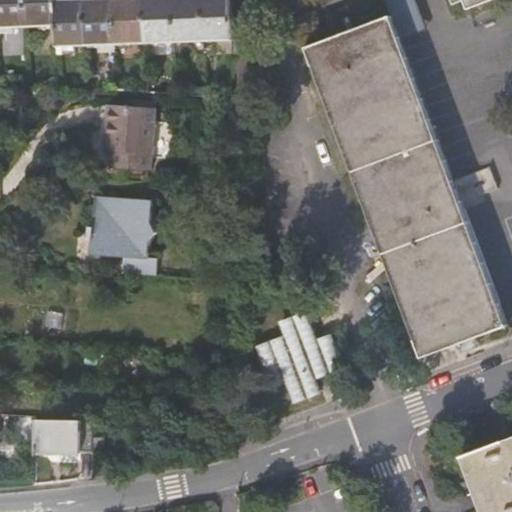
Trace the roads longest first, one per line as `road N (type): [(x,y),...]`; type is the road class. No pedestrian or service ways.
road 1 (residential): [(0,510),(207,482),(377,420)]
road 2 (residential): [(511,371),(377,420)]
